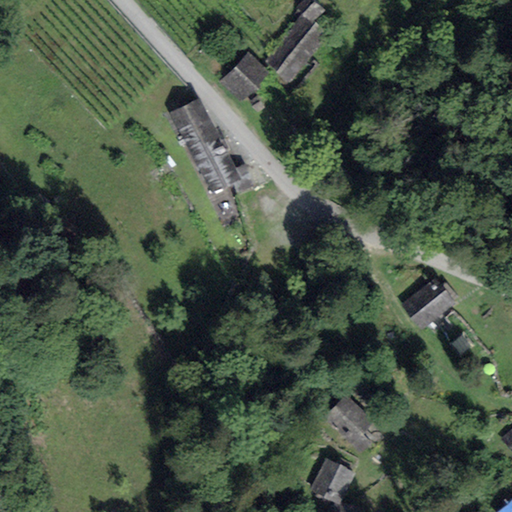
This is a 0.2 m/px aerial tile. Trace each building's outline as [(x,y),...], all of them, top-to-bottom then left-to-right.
[(314,0),(302,0),(294,8),(310,24),(324,10),(314,0)] [(323,40),(301,19),(267,62),(287,84),(323,40)] [(269,74),(248,53),(219,82),(240,103),(269,74)] [(200,98),(170,113),(209,195),(240,180),(200,98)] [(433,279),(401,305),(421,330),(454,303),(433,279)] [(344,395),(323,418),(362,453),(371,444),(361,435),(373,422),(344,395)] [(355,474),(325,459),(309,491),(340,506),(355,474)] [(511,511),(511,501),(499,511),(511,511)]
